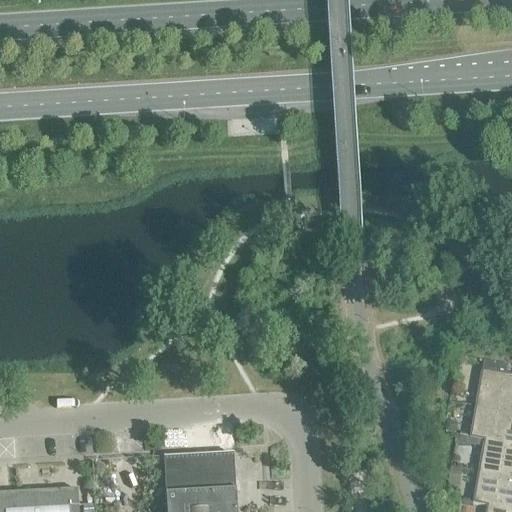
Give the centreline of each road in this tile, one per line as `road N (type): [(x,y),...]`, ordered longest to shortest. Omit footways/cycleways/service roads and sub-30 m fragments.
road 1 (secondary): [(0,109),(511,77)]
road 2 (secondary): [(421,0),(0,27)]
road 3 (residential): [(0,425),(257,412),(288,420),(302,446),(304,511)]
